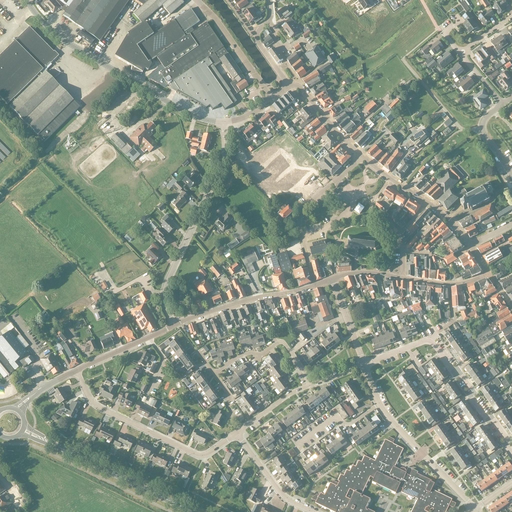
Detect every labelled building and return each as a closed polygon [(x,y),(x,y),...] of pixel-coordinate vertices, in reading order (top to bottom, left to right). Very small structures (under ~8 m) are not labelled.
[(62,8),(55,1),(55,0),(47,0),(44,3),(49,8),(48,8),(53,14),(56,10),(58,12),(62,8)] [(57,0),(68,8),(63,16),(75,24),(92,0),(57,0)] [(129,1),(126,0),(92,0),(75,24),(83,30),(78,36),(91,45),(95,39),(99,42),(129,1)] [(156,6),(159,9),(162,6),(170,15),(183,3),(180,0),(150,0),(133,14),(139,21),(156,6)] [(242,0),(236,5),(240,10),(248,3),(248,2),(250,1),(249,0),(246,0),(246,1),(245,0),(242,0)] [(357,0),(364,9),(370,5),(366,0),(357,0)] [(499,3),(493,7),(499,15),(505,11),(503,9),(508,6),(505,1),(504,0),(500,0),(498,1),(499,3)] [(245,9),(247,12),(243,14),(246,19),(255,13),(253,11),(255,9),(251,4),(245,9)] [(287,6),(276,13),(280,19),(285,15),(287,18),(292,14),(287,6)] [(383,16),(377,8),(369,14),(375,22),(383,16)] [(199,22),(190,9),(189,10),(174,20),(183,33),(191,28),(199,22)] [(484,13),(483,14),(482,12),(480,12),(478,13),(478,15),(479,17),(478,17),(484,26),(490,21),(488,19),(491,17),(491,18),(494,15),(490,10),(485,14),(484,13)] [(256,16),(255,13),(246,19),(250,24),(254,21),(255,24),(262,19),(258,14),(256,16)] [(469,29),(472,33),(473,33),(475,32),(475,31),(475,29),(477,28),(471,19),(473,18),(469,13),(462,17),(466,22),(463,24),(467,30),(469,29)] [(283,28),(287,33),(294,28),(292,25),(294,23),(291,18),(285,22),(287,25),(283,28)] [(232,104),(236,102),(229,92),(225,95),(207,68),(212,65),(208,58),(223,48),(206,23),(193,32),(191,28),(183,33),(174,20),(153,35),(144,23),(127,34),(128,36),(126,37),(114,57),(132,67),(131,71),(141,73),(142,73),(144,70),(147,71),(149,68),(152,72),(148,79),(164,88),(168,86),(171,90),(176,93),(177,92),(179,94),(180,93),(181,95),(186,98),(187,97),(188,99),(189,99),(191,101),(196,103),(197,103),(198,105),(199,104),(201,106),(205,109),(209,106),(212,110),(220,105),(224,110),(232,105),(232,104)] [(0,55),(0,97),(7,105),(11,102),(13,104),(9,107),(11,109),(47,74),(45,72),(41,75),(39,73),(57,56),(29,27),(0,55)] [(296,30),(294,28),(287,33),(291,38),(294,35),(296,38),(303,33),(299,28),(296,30)] [(309,31),(302,36),(304,39),(311,34),(309,31)] [(265,42),(262,44),(265,48),(274,43),(269,36),(263,40),(265,42)] [(504,51),(511,46),(507,39),(504,41),(501,37),(500,36),(498,38),(498,39),(496,40),(504,51)] [(111,49),(115,42),(109,39),(104,46),(111,49)] [(494,41),(491,43),(492,43),(491,44),(494,48),(492,50),(497,57),(504,52),(504,51),(496,40),(494,42),(494,41)] [(430,50),(434,55),(443,47),(438,41),(429,49),(427,46),(421,51),(425,55),(430,50)] [(309,51),(305,54),(314,68),(317,65),(318,66),(326,60),(317,45),(312,48),(313,50),(310,52),(309,51)] [(221,62),(231,77),(233,80),(233,79),(234,79),(235,80),(230,83),(237,93),(240,91),(240,92),(248,86),(244,80),(242,81),(241,80),(244,78),(241,74),(223,48),(208,58),(212,65),(207,68),(225,95),(229,92),(230,91),(214,67),(221,62)] [(269,52),(277,65),(283,61),(274,48),(269,52)] [(485,48),(480,52),(486,60),(488,58),(491,61),(496,57),(489,48),(486,50),(485,48)] [(480,52),(475,56),(476,58),(474,60),(481,69),(486,65),(483,62),(486,60),(480,52)] [(299,59),(294,53),(286,60),(290,66),(299,59)] [(333,53),(326,57),(326,58),(331,65),(335,62),(337,60),(333,53)] [(448,54),(437,62),(436,63),(433,60),(426,66),(430,70),(436,65),(440,70),(442,68),(453,59),(448,54)] [(291,67),(292,68),(295,72),(299,68),(303,65),(301,62),(304,60),(301,57),(299,59),(299,60),(291,67)] [(505,62),(502,59),(493,65),(496,69),(505,62)] [(331,74),(334,72),(329,63),(320,69),(323,74),(329,70),(331,74)] [(457,64),(446,73),(450,78),(454,75),(456,78),(463,71),(457,64)] [(295,72),(300,78),(309,71),(307,69),(304,71),(302,67),(295,72)] [(316,71),(302,81),(305,84),(305,85),(317,77),(319,76),(319,75),(316,71)] [(499,74),(497,71),(488,77),(491,81),(495,78),(495,77),(499,74)] [(503,79),(497,84),(499,88),(502,86),(506,91),(511,87),(509,83),(509,84),(507,82),(508,81),(507,81),(510,78),(505,71),(500,75),(503,79)] [(11,109),(44,142),(79,107),(47,74),(11,109)] [(317,77),(305,85),(309,90),(321,83),(317,77)] [(468,77),(467,79),(464,81),(461,79),(454,85),(458,89),(460,87),(464,92),(474,84),(468,77)] [(318,85),(309,91),(315,97),(326,90),(322,84),(319,86),(318,85)] [(318,100),(328,95),(327,93),(326,91),(323,93),(316,97),(318,100)] [(472,99),(480,109),(485,106),(481,100),(487,96),(483,91),(472,99)] [(290,92),(286,96),(292,103),(295,101),(297,104),(301,101),(297,96),(295,98),(290,92)] [(329,95),(324,98),(318,100),(324,109),(333,103),(329,95)] [(286,96),(282,100),(292,112),(293,111),(291,109),(291,108),(289,106),(292,103),(286,96)] [(399,102),(400,102),(397,99),(394,102),(389,107),(393,112),(398,106),(399,106),(401,104),(399,102)] [(282,100),(277,103),(283,111),(286,108),(290,113),(287,115),(288,117),(292,113),(292,112),(282,100)] [(280,113),(283,111),(277,103),(273,107),(277,112),(275,114),(279,119),(283,116),(280,113)] [(374,103),(366,111),(369,115),(378,107),(374,103)] [(296,119),(298,122),(310,111),(307,107),(300,113),(301,115),(299,117),(296,119)] [(335,107),(327,111),(333,118),(339,113),(335,107)] [(344,113),(334,120),(338,124),(347,117),(347,116),(350,114),(353,112),(350,108),(348,110),(346,108),(343,111),(344,113)] [(304,123),(299,127),(301,129),(304,127),(305,126),(312,120),(310,118),(313,115),(310,111),(307,114),(301,119),(303,122),(304,123)] [(385,117),(389,122),(395,117),(390,112),(385,117)] [(272,115),(270,117),(267,113),(262,117),(269,125),(272,128),(274,127),(273,125),(277,121),(272,115)] [(361,122),(359,120),(361,119),(356,114),(353,117),(349,120),(351,122),(343,130),(347,134),(348,134),(361,122)] [(130,127),(137,120),(133,115),(126,122),(130,127)] [(267,127),(269,125),(262,117),(258,120),(261,124),(258,126),(264,132),(268,128),(267,127)] [(349,123),(349,122),(348,120),(349,119),(347,117),(338,125),(342,129),(349,123)] [(307,128),(305,129),(307,132),(309,130),(311,132),(313,130),(320,123),(317,119),(309,125),(308,124),(306,126),(307,128)] [(447,127),(450,125),(452,123),(449,119),(443,124),(447,127)] [(142,125),(129,138),(139,148),(141,145),(143,147),(140,150),(144,153),(147,150),(149,153),(156,145),(149,138),(152,134),(151,133),(156,128),(150,123),(145,128),(142,125)] [(251,125),(246,129),(253,136),(255,134),(257,136),(261,133),(256,126),(254,129),(251,125)] [(313,138),(310,141),(312,142),(313,144),(316,141),(319,138),(320,138),(323,136),(322,134),(326,131),(323,126),(315,133),(317,136),(314,139),(313,138)] [(353,141),(364,131),(361,127),(357,130),(358,130),(350,138),(353,141)] [(448,128),(442,132),(446,136),(451,132),(448,128)] [(255,139),(253,136),(246,129),(242,132),(245,136),(242,138),(247,144),(252,140),(253,141),(255,139)] [(429,140),(429,139),(425,136),(426,135),(421,130),(410,140),(411,140),(405,145),(408,148),(413,144),(415,145),(419,149),(429,140)] [(110,140),(125,155),(132,162),(140,155),(132,148),(133,147),(128,142),(127,144),(117,133),(110,140)] [(198,139),(191,137),(192,134),(187,133),(185,139),(191,140),(191,141),(197,142),(198,139)] [(321,138),(323,140),(321,141),(322,143),(324,141),(327,144),(324,147),(327,151),(337,143),(328,133),(321,138)] [(369,138),(364,133),(355,143),(360,148),(369,138)] [(203,134),(201,143),(209,145),(211,136),(203,134)] [(393,134),(389,138),(395,145),(399,140),(393,134)] [(291,140),(282,148),(287,153),(294,147),(290,143),(292,141),(291,140)] [(197,149),(199,150),(206,152),(207,150),(209,145),(201,143),(197,142),(197,143),(191,142),(188,141),(187,145),(190,145),(197,147),(197,149)] [(377,143),(366,154),(371,157),(379,150),(376,146),(377,147),(379,145),(380,145),(382,143),(380,141),(378,143),(377,143)] [(269,145),(265,149),(272,155),(277,150),(269,142),(267,143),(269,145)] [(78,152),(74,146),(71,149),(68,145),(61,150),(64,153),(68,150),(72,156),(78,152)] [(339,145),(334,150),(347,162),(351,158),(344,150),(343,151),(341,149),(341,148),(339,145)] [(264,150),(260,153),(267,160),(272,155),(265,149),(263,147),(262,148),(264,150)] [(294,147),(287,153),(292,158),(299,152),(301,150),(299,148),(297,150),(294,147)] [(391,156),(389,155),(392,152),(395,149),(393,147),(390,150),(388,151),(383,157),(378,162),(383,166),(387,161),(391,156)] [(377,162),(386,153),(388,151),(385,148),(383,150),(381,152),(380,151),(372,158),(377,162)] [(403,154),(398,149),(388,161),(383,167),(390,172),(394,166),(403,154)] [(342,167),(347,162),(334,150),(330,154),(333,157),(333,156),(338,162),(342,167)] [(299,152),(292,158),(297,163),(305,155),(304,153),(302,155),(299,152)] [(255,155),(253,156),(262,165),(267,160),(260,153),(257,157),(255,155)] [(327,153),(318,162),(319,163),(317,165),(327,175),(328,173),(331,176),(332,176),(341,167),(329,155),(327,153)] [(403,160),(393,174),(396,177),(407,163),(409,161),(405,158),(403,160)] [(411,166),(407,163),(396,177),(400,179),(411,166)] [(418,172),(422,176),(427,170),(423,167),(418,172)] [(294,168),(289,173),(296,180),(299,176),(301,179),(303,177),(294,168)] [(438,181),(432,188),(425,194),(434,201),(442,192),(445,195),(461,178),(452,168),(449,171),(447,169),(437,179),(438,181)] [(198,176),(193,171),(189,176),(188,175),(183,181),(190,188),(196,183),(193,180),(198,176)] [(289,173),(284,178),(291,185),(293,187),(294,185),(292,183),(296,180),(289,173)] [(413,186),(419,190),(428,181),(424,176),(420,180),(415,185),(413,186)] [(313,177),(312,179),(320,187),(324,184),(318,177),(315,179),(313,177)] [(284,178),(279,183),(288,192),(289,190),(287,188),(291,185),(284,178)] [(169,189),(171,187),(176,192),(178,190),(180,192),(183,188),(177,182),(173,179),(166,186),(169,189)] [(313,182),(310,184),(317,191),(320,187),(312,179),(311,180),(313,182)] [(491,198),(490,198),(490,196),(489,195),(492,194),(492,195),(493,194),(492,194),(493,192),(493,191),(492,191),(491,189),(492,189),(492,188),(491,189),(489,188),(491,187),(491,186),(489,183),(489,182),(488,183),(485,185),(485,184),(484,185),(477,189),(477,190),(473,192),(473,191),(472,192),(473,193),(469,195),(468,194),(468,195),(467,196),(467,195),(464,196),(464,198),(463,198),(462,198),(463,199),(462,200),(463,201),(462,202),(463,202),(464,202),(461,204),(460,203),(460,204),(461,204),(463,209),(463,210),(464,210),(464,209),(467,208),(468,209),(469,209),(470,208),(471,209),(470,210),(471,210),(472,211),(472,210),(476,208),(476,209),(477,208),(476,207),(480,205),(480,206),(481,206),(481,205),(484,203),(485,204),(490,201),(490,200),(490,198),(491,198)] [(309,186),(306,188),(312,195),(316,191),(308,183),(307,184),(309,186)] [(420,191),(425,194),(432,188),(427,184),(420,191)] [(388,187),(383,195),(393,202),(398,194),(388,187)] [(301,188),(299,189),(308,198),(312,194),(305,188),(303,190),(301,188)] [(300,193),(297,195),(304,202),(308,198),(299,189),(298,191),(300,193)] [(458,199),(464,196),(467,195),(464,190),(454,196),(449,191),(438,202),(439,204),(440,205),(442,205),(447,210),(458,199)] [(178,199),(175,201),(173,199),(170,202),(172,204),(172,205),(178,210),(181,207),(182,205),(186,202),(185,200),(188,197),(183,192),(177,198),(178,199)] [(403,204),(406,199),(399,194),(395,200),(393,203),(399,207),(401,203),(403,204)] [(404,208),(409,211),(415,203),(410,200),(404,208)] [(157,208),(160,212),(165,207),(161,203),(157,208)] [(413,216),(415,215),(421,206),(415,203),(409,211),(412,213),(411,214),(413,216)] [(288,207),(285,204),(281,208),(284,211),(279,215),(284,221),(293,212),(288,207)] [(359,205),(354,211),(359,214),(364,208),(359,205)] [(491,205),(459,223),(463,228),(479,219),(480,222),(487,218),(496,213),(491,205)] [(498,213),(500,217),(511,209),(511,208),(510,206),(498,213)] [(426,209),(418,218),(420,221),(421,222),(423,220),(430,212),(426,209)] [(433,215),(430,212),(423,220),(425,221),(423,224),(424,225),(433,215)] [(164,223),(161,226),(169,233),(174,228),(169,222),(172,220),(167,215),(161,220),(164,223)] [(220,218),(215,224),(223,231),(228,225),(227,225),(232,219),(228,215),(223,221),(220,218)] [(419,232),(422,235),(427,230),(438,220),(434,216),(426,223),(428,225),(426,227),(425,226),(424,227),(419,232)] [(489,219),(483,222),(485,225),(495,221),(498,220),(496,216),(495,216),(494,217),(493,216),(489,218),(489,219)] [(272,221),(277,227),(281,223),(276,217),(272,221)] [(417,226),(421,222),(420,221),(418,218),(406,231),(411,235),(418,227),(417,226)] [(398,232),(390,224),(384,219),(380,223),(394,236),(398,232)] [(424,237),(428,233),(429,233),(430,231),(432,229),(434,231),(442,224),(438,220),(427,230),(422,235),(424,237)] [(152,222),(149,225),(154,230),(157,227),(152,222)] [(435,237),(434,236),(438,232),(439,234),(447,228),(442,224),(434,231),(432,233),(429,236),(432,239),(435,237)] [(475,235),(478,234),(476,230),(477,229),(478,228),(476,224),(473,226),(465,230),(470,238),(475,235)] [(430,242),(432,245),(439,239),(440,238),(442,236),(443,238),(450,232),(447,228),(440,234),(430,242)] [(159,235),(155,239),(163,247),(168,242),(162,236),(164,234),(159,229),(156,232),(159,235)] [(249,230),(240,236),(244,241),(252,235),(249,230)] [(127,242),(132,239),(128,232),(123,236),(127,242)] [(442,246),(445,244),(446,243),(446,242),(455,237),(451,233),(442,240),(443,243),(441,244),(442,246)] [(348,247),(350,247),(350,248),(351,248),(351,247),(354,248),(355,248),(358,248),(358,249),(359,249),(359,248),(362,248),(362,249),(363,249),(367,249),(367,250),(368,250),(368,249),(371,249),(371,250),(375,250),(375,251),(376,251),(376,250),(378,248),(379,248),(379,247),(379,244),(380,243),(379,243),(377,240),(376,239),(376,240),(373,240),(373,239),(372,238),(372,240),(369,239),(369,238),(368,238),(368,239),(364,239),(364,238),(363,238),(363,239),(360,238),(360,237),(359,237),(359,238),(356,238),(356,237),(355,237),(355,238),(352,237),(352,236),(351,236),(351,237),(349,237),(349,239),(348,239),(348,240),(349,240),(349,244),(348,244),(347,245),(348,245),(348,247)] [(493,240),(493,241),(490,243),(477,249),(481,254),(505,242),(502,236),(493,240)] [(416,237),(406,247),(409,249),(418,239),(416,237)] [(445,244),(444,245),(447,250),(460,243),(459,242),(456,238),(446,243),(445,244)] [(231,249),(239,244),(235,239),(227,245),(231,249)] [(313,247),(309,248),(311,256),(332,250),(330,243),(325,244),(324,240),(312,243),(313,247)] [(151,247),(145,253),(146,255),(151,260),(148,263),(151,266),(154,263),(155,263),(160,257),(155,252),(156,251),(156,252),(159,249),(153,243),(150,246),(151,247)] [(424,246),(421,243),(415,249),(418,252),(424,246)] [(451,255),(452,254),(453,254),(443,259),(447,266),(454,262),(457,260),(459,259),(456,255),(455,255),(454,256),(454,255),(464,249),(461,244),(460,243),(447,250),(451,255)] [(483,257),(487,263),(508,250),(507,250),(507,248),(505,249),(503,247),(503,246),(483,257)] [(494,266),(511,255),(511,248),(511,247),(507,250),(508,250),(487,263),(489,266),(493,264),(494,266)] [(254,252),(251,253),(250,250),(247,252),(248,255),(241,258),(248,274),(255,271),(251,263),(258,261),(254,252)] [(298,261),(296,256),(289,258),(287,252),(277,255),(282,272),(292,269),(293,272),(295,271),(297,278),(296,278),(297,282),(299,287),(305,285),(300,269),(296,270),(293,262),(298,261)] [(462,266),(461,264),(463,266),(474,260),(469,253),(459,259),(457,260),(454,262),(454,263),(456,262),(457,263),(459,267),(462,266)] [(279,267),(275,255),(270,257),(273,268),(274,268),(279,267)] [(311,261),(313,268),(319,267),(318,266),(317,259),(311,261)] [(462,266),(465,271),(468,269),(472,267),(473,268),(472,268),(473,269),(478,266),(474,260),(463,266),(462,266)] [(236,263),(230,268),(234,273),(235,272),(234,272),(239,268),(236,263)] [(313,268),(315,277),(321,275),(319,269),(322,268),(321,265),(318,266),(319,267),(313,268)] [(215,266),(210,270),(217,278),(222,274),(215,266)] [(279,267),(274,268),(273,269),(273,270),(274,271),(274,272),(275,272),(276,275),(271,276),(275,288),(278,287),(280,291),(288,290),(282,273),(281,273),(280,266),(279,266),(279,267)] [(469,271),(468,269),(465,271),(462,272),(463,274),(461,276),(463,280),(471,276),(472,278),(480,275),(482,272),(481,271),(478,266),(473,269),(469,271)] [(308,273),(307,269),(302,271),(301,268),(300,269),(305,285),(311,283),(308,273)] [(323,273),(322,268),(319,269),(321,275),(315,277),(316,281),(325,277),(324,272),(323,273)] [(207,275),(202,269),(199,272),(204,277),(207,275)] [(436,281),(445,281),(446,272),(437,272),(436,281)] [(511,275),(499,282),(503,289),(511,285),(511,275)] [(363,276),(357,276),(361,288),(364,287),(366,291),(368,290),(367,288),(369,287),(368,286),(368,285),(367,285),(368,286),(367,286),(363,276)] [(365,276),(368,285),(368,286),(369,287),(367,288),(368,290),(369,293),(370,293),(371,295),(374,293),(372,286),(378,286),(375,277),(365,276)] [(356,287),(353,277),(344,279),(351,297),(356,295),(353,288),(356,287)] [(204,279),(194,284),(198,292),(200,291),(203,297),(213,292),(207,281),(205,282),(204,279)] [(236,280),(232,282),(235,289),(239,299),(246,297),(244,292),(244,291),(244,289),(243,289),(241,285),(238,286),(238,285),(241,283),(239,279),(236,280)] [(385,289),(389,288),(389,287),(390,287),(390,289),(392,280),(385,279),(386,282),(383,283),(385,289)] [(487,279),(478,283),(481,288),(480,289),(483,293),(487,291),(487,290),(493,287),(487,279)] [(390,290),(389,291),(391,299),(401,297),(400,292),(400,282),(392,280),(390,289),(390,290)] [(418,301),(418,299),(418,297),(416,297),(415,292),(415,291),(415,284),(409,283),(409,292),(411,293),(411,299),(412,302),(418,301)] [(224,287),(226,294),(228,297),(230,301),(235,299),(234,295),(233,291),(232,291),(230,285),(224,287)] [(435,286),(426,285),(426,292),(427,292),(426,297),(425,306),(435,306),(436,298),(434,298),(435,286)] [(511,285),(503,289),(508,296),(511,293),(511,285)] [(448,288),(441,287),(441,294),(439,294),(439,303),(440,303),(440,304),(442,303),(449,302),(448,288)] [(461,287),(451,288),(452,301),(452,308),(455,308),(464,307),(463,300),(463,297),(464,297),(463,290),(462,291),(461,287)] [(496,291),(493,287),(487,290),(487,291),(483,293),(482,293),(483,295),(480,296),(483,300),(486,299),(485,298),(491,295),(496,291)] [(310,308),(313,315),(320,313),(323,322),(333,319),(322,288),(316,290),(316,289),(314,290),(314,291),(313,291),(316,299),(317,298),(319,305),(310,308)] [(143,292),(138,295),(140,297),(143,303),(148,300),(143,292)] [(212,295),(213,298),(212,299),(215,305),(222,302),(218,293),(212,295)] [(96,294),(88,297),(91,302),(98,299),(96,294)] [(303,308),(302,304),(304,303),(303,301),(304,301),(305,300),(305,299),(305,297),(304,297),(302,297),(301,294),(295,296),(298,305),(298,306),(299,309),(303,308)] [(495,309),(494,308),(493,306),(502,301),(498,294),(489,299),(492,304),(488,306),(490,312),(495,309)] [(292,297),(287,299),(293,316),(297,314),(296,311),(294,311),(293,307),(295,306),(292,297)] [(265,305),(267,310),(275,308),(272,299),(263,301),(265,305)] [(284,311),(285,314),(291,312),(290,309),(289,310),(286,299),(280,301),(284,311)] [(192,300),(190,301),(192,306),(195,304),(198,312),(204,309),(200,301),(195,303),(192,300)] [(263,301),(255,303),(259,312),(266,310),(263,301)] [(506,308),(502,301),(493,306),(494,308),(496,307),(500,312),(506,308)] [(353,305),(352,305),(357,313),(361,310),(357,303),(356,303),(353,305)] [(144,304),(130,312),(133,317),(135,316),(137,320),(136,320),(138,325),(139,324),(139,325),(139,326),(141,331),(146,328),(150,333),(157,329),(154,324),(155,323),(151,315),(149,315),(147,311),(148,310),(144,304)] [(419,314),(418,312),(418,311),(416,305),(411,307),(412,311),(413,311),(416,315),(419,314)] [(507,308),(496,314),(498,317),(486,324),(487,326),(481,330),(483,333),(492,327),(491,326),(495,324),(511,315),(507,308)] [(466,325),(465,321),(469,319),(469,318),(474,317),(475,319),(480,317),(477,310),(467,314),(466,310),(460,312),(463,320),(458,322),(461,327),(466,325)] [(263,313),(257,315),(259,322),(261,327),(265,326),(264,324),(266,323),(265,320),(263,313)] [(496,342),(493,337),(507,328),(505,325),(511,320),(511,316),(511,315),(495,324),(491,326),(492,327),(483,333),(475,338),(482,351),(484,349),(496,342)] [(118,322),(121,327),(114,330),(119,339),(124,336),(127,343),(135,339),(132,332),(127,323),(125,325),(120,317),(116,320),(117,323),(118,322)] [(220,337),(219,333),(218,329),(220,329),(218,324),(217,324),(215,319),(210,321),(215,335),(217,338),(220,337)] [(308,330),(304,319),(290,324),(294,335),(308,330)] [(65,329),(71,325),(69,320),(63,323),(65,329)] [(209,332),(210,334),(213,333),(210,326),(208,327),(206,322),(201,325),(204,330),(202,330),(204,334),(209,332)] [(411,327),(409,328),(412,336),(417,334),(413,323),(410,324),(411,327)] [(195,324),(188,326),(190,334),(192,333),(193,336),(198,334),(195,324)] [(406,326),(403,327),(407,338),(412,336),(409,328),(407,328),(406,326)] [(502,334),(504,336),(511,331),(511,326),(502,333),(502,334)] [(401,328),(402,330),(399,331),(402,340),(407,338),(403,327),(403,328),(401,328)] [(385,336),(382,337),(385,346),(391,344),(386,332),(385,328),(382,329),(384,334),(385,336)] [(334,334),(332,336),(330,333),(328,334),(336,345),(340,341),(337,336),(340,334),(336,329),(333,332),(334,334)] [(60,330),(56,333),(63,342),(67,338),(60,330)] [(388,331),(386,332),(391,344),(396,342),(393,334),(390,335),(388,331)] [(455,332),(453,333),(452,331),(444,336),(448,341),(455,335),(455,336),(456,335),(455,332)] [(0,339),(0,374),(3,379),(7,376),(8,376),(20,365),(23,368),(27,365),(28,366),(34,360),(31,357),(30,357),(24,349),(9,332),(0,339)] [(112,343),(115,342),(111,333),(106,335),(108,339),(100,342),(103,349),(113,345),(112,343)] [(251,339),(250,336),(246,337),(245,333),(242,334),(247,347),(252,345),(250,340),(251,339)] [(265,345),(263,337),(266,336),(265,334),(262,335),(262,336),(259,337),(258,333),(255,334),(259,347),(265,345)] [(380,338),(377,339),(380,348),(385,346),(382,337),(380,333),(378,333),(380,338)] [(241,339),(238,340),(241,349),(247,347),(242,334),(240,335),(241,339)] [(252,345),(253,348),(259,347),(255,334),(253,334),(254,338),(251,339),(250,340),(252,345)] [(323,338),(331,348),(336,345),(328,334),(326,336),(328,339),(326,341),(323,338)] [(448,341),(451,345),(458,340),(455,336),(455,335),(448,341)] [(375,350),(380,348),(377,339),(376,336),(374,337),(375,340),(372,341),(375,350)] [(166,350),(168,352),(178,344),(175,339),(172,342),(169,338),(163,343),(165,347),(167,345),(169,348),(166,350)] [(327,351),(331,348),(323,338),(322,339),(324,342),(321,344),(327,351)] [(451,345),(454,349),(461,344),(463,343),(461,340),(459,341),(458,340),(451,345)] [(87,344),(81,347),(84,353),(88,351),(87,350),(89,349),(91,353),(97,350),(93,341),(86,344),(87,344)] [(232,341),(226,343),(230,356),(232,355),(231,351),(234,350),(232,341)] [(494,348),(496,351),(505,347),(502,341),(497,344),(498,346),(494,348)] [(220,345),(221,348),(223,354),(226,353),(227,357),(230,356),(226,343),(220,345)] [(51,347),(55,352),(59,348),(56,344),(51,347)] [(172,351),(174,354),(181,348),(178,344),(168,352),(169,353),(172,351)] [(454,349),(457,354),(464,348),(461,344),(454,349)] [(63,347),(69,358),(70,360),(74,367),(79,364),(74,355),(72,356),(68,349),(66,345),(62,347),(63,347)] [(311,347),(309,348),(317,359),(321,355),(316,348),(313,350),(311,347)] [(175,356),(177,358),(185,353),(181,348),(174,354),(171,356),(172,358),(175,356)] [(221,348),(215,350),(220,363),(222,363),(221,358),(224,357),(223,354),(221,348)] [(307,350),(308,350),(305,352),(313,362),(317,359),(309,348),(307,350)] [(457,354),(460,358),(468,353),(467,353),(469,352),(467,349),(466,350),(464,348),(457,354)] [(217,364),(220,363),(215,350),(210,352),(212,361),(216,360),(217,364)] [(487,360),(489,358),(497,354),(494,350),(488,353),(484,355),(487,360)] [(147,361),(149,362),(151,356),(149,355),(142,352),(137,363),(144,366),(147,361)] [(308,365),(313,362),(305,352),(303,353),(305,356),(302,358),(308,365)] [(185,353),(177,358),(174,360),(176,362),(178,360),(180,363),(188,357),(185,353)] [(469,355),(468,353),(460,358),(463,363),(467,360),(468,362),(474,358),(471,354),(469,355)] [(51,354),(40,360),(47,372),(50,370),(53,375),(59,372),(57,367),(58,366),(51,354)] [(264,360),(268,365),(279,357),(277,355),(273,357),(271,355),(264,360)] [(182,365),(184,367),(191,362),(188,357),(180,363),(177,365),(179,367),(182,365)] [(268,365),(263,368),(264,369),(266,369),(269,367),(271,370),(276,367),(279,365),(277,362),(280,359),(279,357),(268,365)] [(69,369),(74,367),(70,360),(68,361),(66,358),(63,359),(69,369)] [(435,360),(425,367),(427,369),(430,367),(431,369),(438,364),(435,360)] [(181,374),(180,372),(182,371),(185,369),(187,372),(186,373),(188,375),(193,370),(192,368),(195,366),(191,362),(184,367),(181,369),(181,370),(179,371),(178,371),(177,373),(179,375),(181,374)] [(152,374),(153,374),(154,372),(157,365),(153,364),(152,365),(152,366),(149,372),(152,374)] [(243,364),(238,368),(246,379),(248,377),(246,374),(249,371),(243,364)] [(438,364),(431,369),(434,374),(441,368),(438,364)] [(465,369),(468,374),(477,367),(476,368),(473,364),(465,369)] [(268,372),(272,377),(283,369),(282,366),(278,369),(276,367),(271,370),(268,372)] [(479,373),(477,370),(478,369),(477,367),(468,374),(471,378),(480,371),(479,373)] [(126,380),(130,382),(130,381),(134,383),(138,376),(141,371),(135,368),(134,371),(131,369),(128,374),(129,374),(126,380)] [(238,368),(233,371),(236,374),(239,379),(242,377),(244,380),(246,379),(238,368)] [(444,373),(441,368),(434,374),(431,376),(433,378),(436,376),(437,378),(444,373)] [(272,377),(276,381),(276,382),(280,378),(283,376),(281,373),(285,371),(283,369),(272,377)] [(398,380),(402,385),(409,379),(408,377),(412,375),(408,370),(399,376),(401,379),(398,380)] [(190,382),(192,384),(202,376),(198,371),(191,377),(193,380),(190,382)] [(471,378),(474,382),(482,377),(480,375),(482,374),(480,371),(471,378)] [(448,377),(444,373),(437,378),(436,379),(437,381),(439,380),(440,383),(439,384),(440,386),(445,382),(444,380),(448,377)] [(236,374),(231,378),(239,388),(241,387),(238,383),(241,381),(239,379),(236,374)] [(482,377),(474,382),(477,387),(485,382),(484,380),(487,377),(485,375),(482,377)] [(196,383),(198,386),(205,380),(202,376),(192,384),(193,385),(196,383)] [(231,378),(226,381),(231,388),(234,386),(237,391),(239,389),(239,388),(231,378)] [(273,384),(276,389),(288,380),(286,378),(282,381),(280,378),(276,382),(276,381),(273,384)] [(402,385),(405,389),(412,384),(411,382),(413,380),(411,378),(409,379),(402,385)] [(492,382),(496,388),(494,389),(494,390),(496,388),(498,387),(498,386),(501,384),(497,378),(492,382)] [(199,388),(201,390),(208,385),(205,380),(198,386),(195,388),(196,390),(199,388)] [(289,382),(288,380),(276,389),(280,394),(288,388),(285,385),(289,382)] [(342,387),(346,391),(346,392),(353,386),(350,382),(342,387)] [(410,385),(405,389),(408,393),(415,388),(418,386),(415,382),(414,382),(413,383),(412,384),(410,385)] [(444,395),(447,392),(455,387),(451,383),(448,385),(446,383),(441,387),(442,389),(444,388),(446,390),(442,393),(444,395)] [(202,392),(204,395),(212,389),(208,385),(201,390),(198,392),(199,394),(202,392)] [(100,391),(102,393),(100,396),(105,398),(106,397),(111,400),(114,393),(115,390),(109,387),(108,390),(105,388),(105,387),(102,386),(100,391)] [(345,396),(347,394),(349,396),(356,391),(353,386),(346,392),(346,391),(343,393),(345,396)] [(415,388),(408,393),(411,398),(418,392),(417,390),(419,388),(418,386),(415,388)] [(491,388),(489,389),(487,386),(481,391),(484,396),(491,392),(492,391),(491,388)] [(53,395),(59,404),(65,400),(64,398),(66,396),(60,387),(54,391),(55,392),(56,393),(53,395)] [(447,399),(450,397),(458,391),(455,387),(447,392),(449,394),(445,396),(447,399)] [(238,401),(242,406),(250,401),(248,398),(251,396),(249,393),(252,391),(250,388),(247,390),(241,395),(243,398),(238,401)] [(330,401),(328,398),(330,396),(325,388),(321,391),(326,399),(329,402),(331,405),(332,403),(330,401)] [(205,397),(207,399),(215,394),(212,389),(204,395),(201,397),(203,399),(205,397)] [(256,400),(263,395),(260,391),(253,396),(256,400)] [(321,391),(317,394),(323,401),(325,405),(326,404),(324,400),(326,399),(321,391)] [(349,396),(352,400),(359,395),(356,391),(349,396)] [(460,401),(458,398),(461,396),(458,391),(450,397),(453,401),(452,402),(454,405),(460,401)] [(120,392),(117,398),(121,400),(119,403),(125,406),(129,407),(132,400),(134,397),(130,396),(130,397),(126,395),(120,392)] [(422,397),(418,392),(411,398),(414,402),(422,397)] [(484,396),(488,402),(495,397),(491,392),(484,396)] [(207,402),(209,405),(211,407),(217,402),(216,400),(218,398),(215,394),(207,399),(205,401),(206,403),(207,402)] [(317,394),(313,397),(319,404),(322,408),(324,407),(321,403),(323,401),(317,394)] [(362,399),(359,395),(352,400),(354,403),(352,405),(355,410),(360,406),(358,403),(362,399)] [(488,402),(492,407),(498,402),(501,400),(502,400),(505,397),(504,395),(497,400),(495,397),(488,402)] [(313,397),(309,399),(315,407),(317,410),(319,409),(317,406),(319,404),(313,397)] [(250,401),(242,406),(246,411),(257,403),(259,401),(258,399),(255,401),(252,404),(250,401)] [(315,407),(309,399),(306,402),(308,406),(306,408),(310,413),(314,410),(313,409),(315,407)] [(257,403),(246,411),(249,416),(257,411),(255,408),(258,405),(261,403),(259,401),(257,403)] [(462,411),(468,406),(465,401),(456,407),(459,412),(462,411)] [(73,414),(75,414),(79,406),(71,402),(68,408),(63,405),(58,411),(65,414),(65,415),(71,418),(73,414)] [(135,408),(138,410),(137,413),(146,418),(150,410),(143,407),(144,406),(137,402),(135,408)] [(418,407),(421,412),(428,407),(425,402),(418,407)] [(502,408),(504,407),(503,404),(501,405),(498,402),(492,407),(495,412),(502,408)] [(300,406),(297,409),(302,417),(304,420),(306,421),(308,420),(304,415),(306,414),(300,406)] [(462,411),(466,416),(472,412),(468,406),(462,411)] [(421,412),(424,416),(434,409),(433,409),(431,411),(428,407),(421,412)] [(297,409),(293,412),(298,419),(298,420),(301,423),(302,422),(300,418),(302,417),(297,409)] [(434,415),(433,413),(435,412),(434,409),(424,416),(427,421),(437,414),(437,413),(434,415)] [(157,410),(154,416),(158,417),(156,421),(160,423),(166,426),(167,426),(172,414),(168,412),(166,416),(160,413),(161,412),(157,410)] [(212,423),(220,427),(223,422),(224,422),(226,418),(221,416),(223,413),(216,410),(214,415),(216,416),(212,423)] [(498,416),(502,421),(508,416),(504,411),(498,416)] [(297,426),(298,424),(296,421),(298,420),(298,419),(293,412),(289,415),(294,422),(297,426)] [(466,416),(469,421),(467,423),(476,417),(472,412),(466,416)] [(438,419),(437,419),(436,418),(438,416),(437,414),(427,421),(430,425),(431,425),(432,427),(440,421),(438,419)] [(289,415),(285,418),(291,425),(293,428),(294,427),(292,424),(294,422),(289,415)] [(377,427),(376,426),(380,423),(376,416),(371,419),(373,422),(371,424),(369,421),(367,423),(374,433),(379,430),(378,428),(378,427),(377,427)] [(511,418),(510,419),(508,416),(502,421),(505,426),(511,421),(511,418)] [(480,422),(476,417),(467,423),(468,425),(471,423),(473,427),(480,422)] [(84,421),(79,419),(77,425),(84,428),(90,431),(94,423),(86,418),(84,421)] [(291,425),(285,418),(281,420),(281,421),(279,422),(288,433),(291,430),(289,427),(291,425)] [(174,421),(171,428),(177,431),(176,433),(184,436),(188,427),(180,424),(174,421)] [(367,427),(364,429),(370,437),(374,433),(367,423),(365,424),(367,427)] [(277,424),(272,427),(280,438),(282,437),(279,433),(282,431),(277,424)] [(434,430),(437,435),(448,428),(447,427),(444,429),(441,425),(434,430)] [(363,430),(360,432),(366,440),(370,437),(364,429),(362,426),(360,428),(363,430)] [(480,436),(486,432),(483,426),(476,431),(475,432),(476,434),(478,433),(480,436)] [(267,431),(269,434),(272,438),(273,438),(275,436),(278,440),(280,438),(272,427),(267,431)] [(94,436),(99,438),(100,437),(110,442),(113,434),(101,428),(100,431),(97,429),(94,436)] [(437,435),(440,439),(448,434),(446,432),(449,430),(448,428),(437,435)] [(192,436),(195,437),(193,440),(203,444),(206,437),(199,434),(199,432),(194,430),(192,436)] [(358,434),(356,436),(361,443),(366,440),(360,432),(358,430),(356,431),(358,434)] [(490,437),(486,432),(480,436),(479,437),(480,439),(481,438),(484,441),(490,437)] [(347,444),(339,433),(337,434),(340,437),(337,439),(343,447),(347,444)] [(352,434),(354,437),(351,439),(357,447),(361,443),(356,436),(353,433),(352,434)] [(474,440),(471,436),(472,436),(470,433),(466,436),(470,443),(474,440)] [(269,434),(264,437),(272,448),(274,447),(272,443),(275,441),(273,438),(272,438),(269,434)] [(440,439),(443,443),(453,437),(453,436),(451,438),(448,434),(440,439)] [(112,445),(116,447),(118,444),(129,449),(133,441),(120,435),(117,440),(115,439),(112,445)] [(337,439),(335,436),(334,437),(336,440),(333,442),(339,450),(343,447),(337,439)] [(272,448),(264,437),(255,444),(259,449),(262,447),(261,446),(263,446),(265,448),(268,446),(270,450),(272,448)] [(372,511),(366,509),(371,500),(361,495),(370,477),(374,479),(372,482),(396,494),(399,487),(401,488),(403,489),(401,493),(414,499),(414,498),(418,499),(411,511),(445,511),(449,506),(453,508),(456,504),(451,501),(452,500),(432,490),(435,484),(431,483),(432,481),(420,475),(421,473),(418,471),(417,472),(412,470),(409,478),(405,476),(406,473),(405,473),(406,471),(405,469),(403,468),(401,469),(400,470),(394,468),(403,449),(393,444),(393,443),(394,440),(389,437),(387,441),(385,440),(375,461),(364,456),(361,462),(358,461),(356,467),(352,465),(350,471),(347,470),(344,476),(341,475),(338,481),(339,482),(338,483),(333,481),(331,483),(330,483),(324,495),(320,493),(319,495),(318,496),(316,495),(311,499),(316,501),(315,503),(332,511),(372,511)] [(449,446),(450,448),(457,443),(456,441),(454,443),(452,440),(454,439),(453,437),(443,443),(446,448),(449,446)] [(478,453),(482,451),(485,448),(494,442),(490,437),(484,441),(481,444),(483,446),(480,448),(480,449),(476,452),(478,453)] [(339,450),(333,442),(331,439),(330,440),(332,443),(330,445),(335,452),(339,450)] [(135,450),(145,455),(144,458),(150,461),(155,450),(139,442),(135,450)] [(326,443),(328,446),(326,448),(331,455),(335,452),(330,445),(327,442),(326,443)] [(486,450),(489,449),(491,452),(498,447),(494,442),(485,448),(486,450)] [(450,453),(453,458),(464,450),(463,450),(461,452),(458,448),(450,453)] [(307,449),(298,455),(301,460),(310,454),(307,449)] [(500,449),(494,454),(496,457),(498,459),(500,458),(498,455),(502,452),(500,449)] [(323,450),(320,452),(320,451),(318,452),(321,455),(319,457),(318,457),(324,465),(328,462),(322,454),(324,453),(323,450)] [(464,456),(462,454),(465,453),(464,450),(453,458),(456,462),(464,457),(464,456)] [(222,463),(230,467),(233,460),(235,460),(238,454),(232,451),(230,454),(227,453),(225,457),(222,463)] [(150,461),(154,463),(154,462),(164,467),(168,459),(157,454),(156,456),(154,455),(150,461)] [(317,458),(315,460),(320,467),(324,465),(318,457),(319,457),(316,454),(315,455),(317,458)] [(456,462),(459,466),(467,461),(465,459),(468,457),(466,454),(464,456),(464,457),(456,462)] [(276,467),(274,468),(276,471),(283,465),(285,464),(281,460),(283,458),(280,456),(273,461),(275,464),(274,464),(276,467)] [(313,461),(311,463),(317,470),(320,467),(315,460),(312,456),(311,458),(313,461)] [(313,473),(317,470),(311,463),(309,459),(307,460),(309,464),(307,465),(313,473)] [(470,465),(467,461),(459,466),(462,471),(470,465)] [(503,467),(508,474),(511,470),(511,468),(507,461),(505,463),(506,465),(503,467)] [(309,476),(313,473),(307,465),(305,462),(303,463),(306,467),(303,468),(309,476)] [(171,472),(179,476),(180,474),(186,477),(190,470),(183,466),(184,465),(180,463),(178,466),(175,464),(171,472)] [(498,470),(498,471),(502,477),(508,474),(503,467),(501,464),(499,465),(500,467),(501,468),(498,470)] [(279,475),(281,474),(283,476),(287,473),(290,471),(286,467),(285,468),(283,465),(276,471),(279,475)] [(493,474),(497,481),(502,477),(498,471),(498,470),(497,468),(494,470),(496,472),(493,474)] [(230,480),(236,482),(237,480),(239,481),(237,485),(241,487),(243,483),(242,483),(246,474),(239,470),(237,473),(235,472),(230,480)] [(491,475),(487,478),(492,485),(497,481),(493,474),(491,472),(489,473),(491,475)] [(202,486),(203,487),(201,489),(205,491),(207,488),(209,489),(214,480),(215,481),(217,476),(212,473),(210,477),(207,475),(202,486)] [(289,476),(287,473),(283,476),(280,479),(283,483),(285,482),(287,485),(294,479),(291,475),(289,476)] [(487,478),(482,481),(487,488),(492,485),(487,478)] [(294,479),(287,485),(291,490),(292,489),(294,491),(295,491),(296,491),(298,490),(298,489),(298,488),(302,486),(298,481),(297,482),(294,479)] [(482,481),(476,485),(481,492),(487,488),(482,481)] [(248,500),(255,503),(255,502),(258,503),(260,498),(258,497),(260,492),(253,489),(248,500)] [(5,494),(0,497),(0,511),(12,504),(5,494)] [(504,498),(499,501),(503,508),(508,504),(504,498)] [(499,501),(493,505),(498,511),(503,508),(499,501)]
